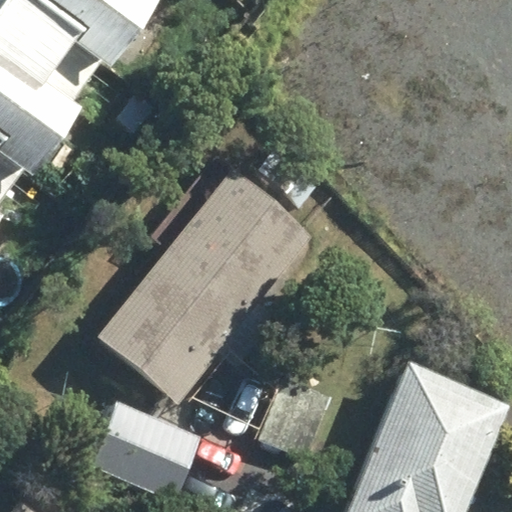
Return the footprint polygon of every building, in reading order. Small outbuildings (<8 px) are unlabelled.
[(0,261),(21,228),(0,215),(0,201),(24,164),(37,173),(107,62),(116,68),(158,0),(157,0),(1,0),(0,3),(0,261)] [(382,0),(318,56),(352,95),(338,107),(374,149),(388,137),(501,39),(494,30),(511,14),(511,7),(505,0),(382,0)] [(511,125),(470,77),(407,131),(458,189),(511,141),(511,125)] [(184,232),(98,332),(170,395),(211,349),(239,373),(289,316),(261,291),(310,235),(220,156),(167,217),(184,232)] [(511,247),(473,279),(511,327),(511,247)] [(467,511),(510,404),(403,361),(342,511),(467,511)] [(334,397),(287,376),(257,441),(304,462),(334,397)] [(120,404),(95,467),(181,502),(206,439),(120,404)]
